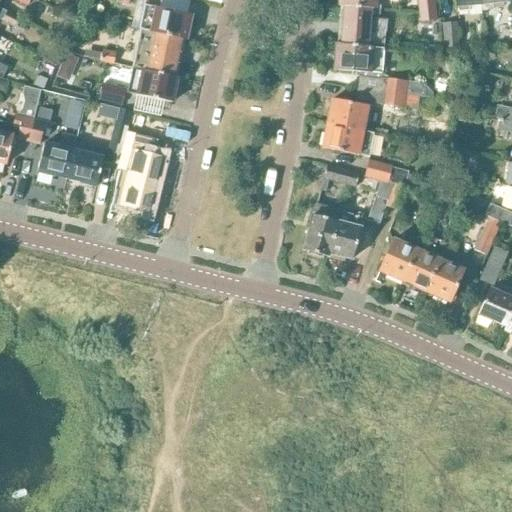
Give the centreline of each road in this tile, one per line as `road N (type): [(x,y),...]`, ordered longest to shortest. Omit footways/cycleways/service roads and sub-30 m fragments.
road 1 (residential): [(260,294),(296,122),(309,0)]
road 2 (residential): [(233,0),(170,273)]
road 3 (tertiary): [(511,386),(356,320),(260,294)]
road 4 (tertiary): [(170,273),(0,228)]
